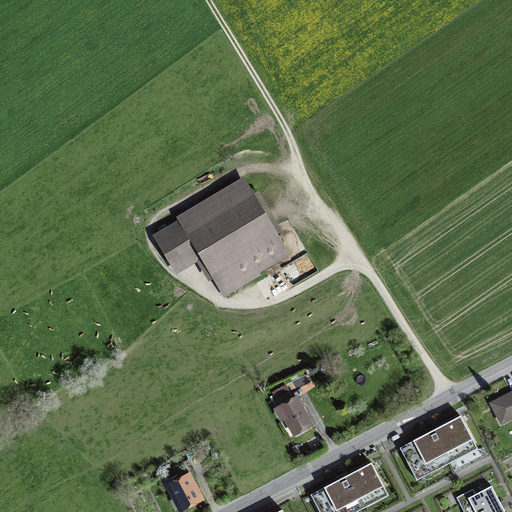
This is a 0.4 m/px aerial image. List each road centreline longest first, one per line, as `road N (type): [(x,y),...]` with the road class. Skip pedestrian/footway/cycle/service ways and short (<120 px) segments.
road 1 (track): [(449,393),(362,260),(341,262),(283,294),(217,300),(160,259),(136,224),(251,156),(302,158)]
road 2 (tertiary): [(226,511),(511,362)]
road 3 (track): [(302,158),(207,0)]
